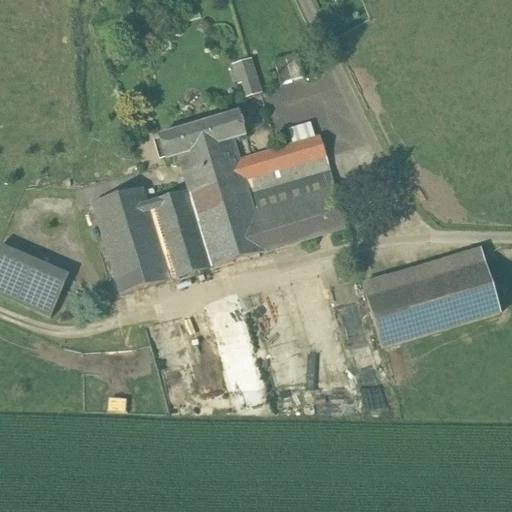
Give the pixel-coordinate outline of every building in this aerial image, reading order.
[(296,55),(273,62),(280,85),(303,78),(296,55)] [(243,97),(264,91),(253,57),(232,63),(243,97)] [(238,114),(158,137),(166,161),(178,158),(188,192),(243,176),(238,162),(232,142),(245,138),(238,114)] [(188,192),(158,201),(154,186),(92,205),(120,297),(347,228),(319,138),(238,162),(243,176),(188,192)] [(68,276),(0,246),(0,297),(50,319),(68,276)] [(481,251),(362,286),(366,300),(485,265),(481,251)] [(485,265),(366,300),(381,350),(500,315),(485,265)]
